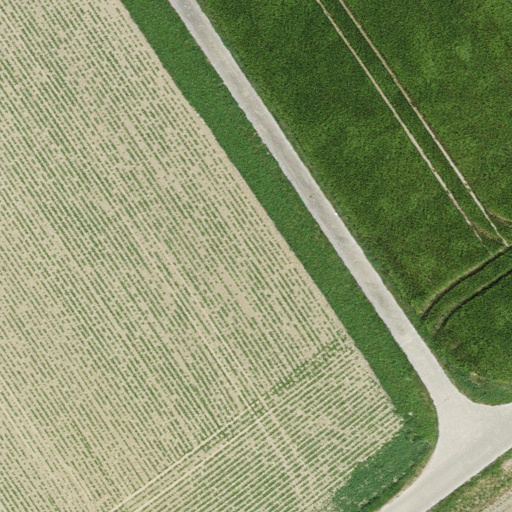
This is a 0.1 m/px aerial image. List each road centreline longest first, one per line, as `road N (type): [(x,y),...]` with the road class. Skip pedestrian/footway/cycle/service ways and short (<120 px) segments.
road 1 (track): [(483,450),(180,0)]
road 2 (track): [(400,511),(511,429)]
